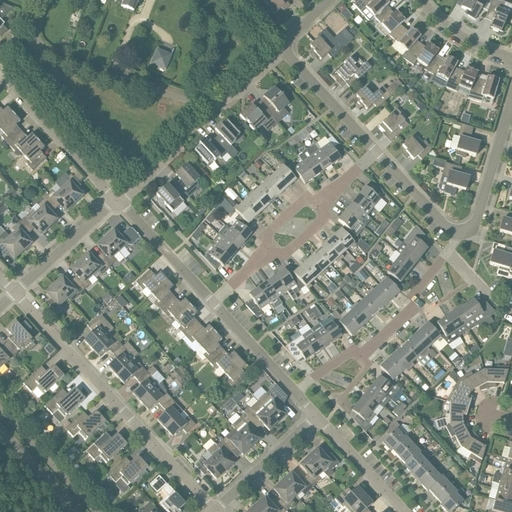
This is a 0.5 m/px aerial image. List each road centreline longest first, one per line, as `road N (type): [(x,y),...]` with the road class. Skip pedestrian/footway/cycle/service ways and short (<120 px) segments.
road 1 (residential): [(214,509),(15,292)]
road 2 (residential): [(119,200),(176,148),(178,136),(224,106),(283,48)]
road 3 (residential): [(116,196),(0,83)]
road 4 (residential): [(511,97),(477,218),(455,232)]
road 5 (residential): [(15,292),(116,196)]
road 6 (residential): [(214,509),(316,416)]
road 7 (residential): [(376,149),(283,48)]
road 8 (residential): [(213,300),(119,200)]
road 9 (residential): [(406,511),(316,416)]
road 10 (residential): [(296,393),(213,300)]
